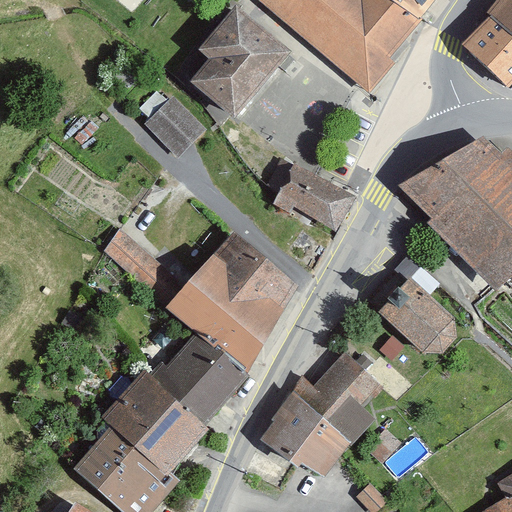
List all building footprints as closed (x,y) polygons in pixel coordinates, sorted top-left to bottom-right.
[(251,0),(305,45),(370,99),(396,69),(391,64),(424,25),(421,23),(441,0),(251,0)] [(511,0),(502,0),(487,19),(491,23),(462,54),(509,98),(511,95),(511,0)] [(291,62),(236,13),(200,60),(212,70),(192,92),(234,128),(242,120),(291,62)] [(143,82),(128,67),(116,81),(131,95),(143,82)] [(207,134),(173,101),(148,127),(176,164),(207,134)] [(502,148),(484,131),(399,180),(432,213),(428,218),(497,287),(511,272),(511,146),(508,143),(502,148)] [(357,193),(293,158),(275,197),(273,200),(291,210),(295,204),(338,228),(357,193)] [(181,280),(121,226),(104,250),(165,303),(166,301),(181,280)] [(299,280),(235,226),(181,280),(166,301),(198,329),(246,368),(299,280)] [(391,291),(378,306),(423,348),(443,349),(457,332),(455,312),(410,271),(404,278),(400,274),(387,288),(391,291)] [(246,368),(198,329),(157,374),(145,365),(101,414),(112,421),(74,464),(127,511),(156,511),(154,510),(182,476),(172,468),(210,424),(207,421),(250,370),(246,368)] [(405,345),(393,334),(380,349),(392,360),(405,345)] [(381,380),(345,348),(314,382),(302,372),(272,415),(274,417),(261,435),(299,461),(302,457),(325,474),(349,441),(351,443),(376,414),(362,400),(381,380)] [(402,442),(386,428),(368,450),(383,464),(402,442)] [(511,511),(511,471),(498,480),(506,494),(477,511),(511,511)] [(375,511),(388,501),(370,481),(356,495),(371,511),(375,511)] [(103,511),(77,496),(66,511),(103,511)]
